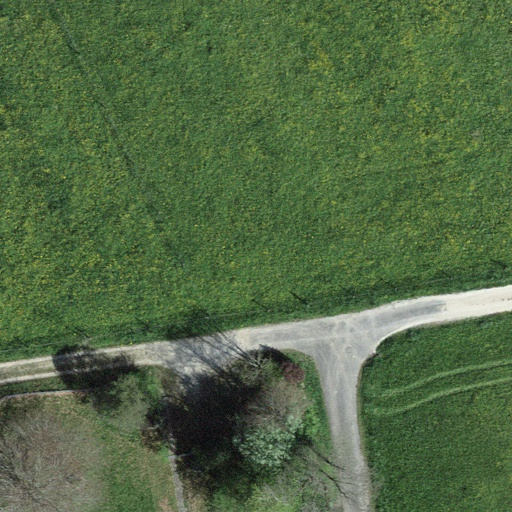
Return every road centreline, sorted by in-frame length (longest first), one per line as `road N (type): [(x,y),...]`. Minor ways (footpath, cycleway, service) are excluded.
road 1 (track): [(0,375),(511,297)]
road 2 (track): [(361,511),(337,326)]
